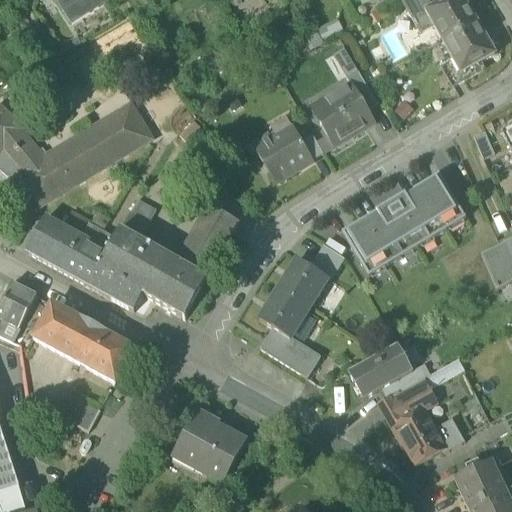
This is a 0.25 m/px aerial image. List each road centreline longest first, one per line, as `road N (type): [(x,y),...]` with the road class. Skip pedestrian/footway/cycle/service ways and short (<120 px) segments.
road 1 (residential): [(511,90),(275,242),(175,355)]
road 2 (residential): [(418,511),(391,477),(175,355)]
road 3 (residential): [(0,260),(175,355)]
road 4 (residential): [(175,355),(117,437),(79,511)]
